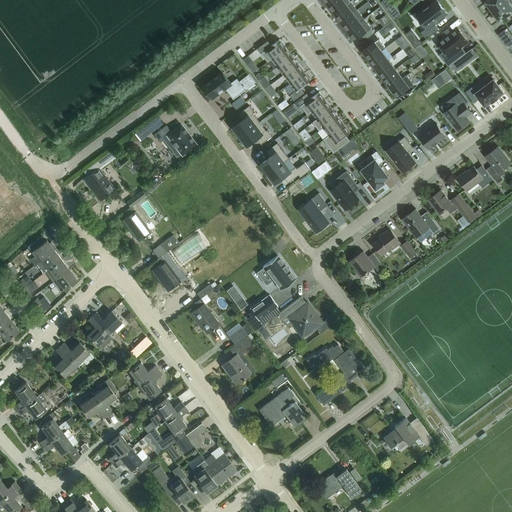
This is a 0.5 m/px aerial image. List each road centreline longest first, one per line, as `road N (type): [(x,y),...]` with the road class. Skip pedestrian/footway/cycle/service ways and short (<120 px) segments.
road 1 (residential): [(269,478),(393,380),(321,274),(319,258)]
road 2 (residential): [(306,0),(376,90),(352,109),(275,10)]
road 3 (residential): [(269,478),(115,270)]
road 4 (residential): [(319,258),(511,109)]
road 5 (residential): [(181,82),(319,258)]
road 6 (residential): [(26,156),(63,169),(181,82)]
road 7 (residential): [(126,511),(90,470),(43,484),(0,437)]
